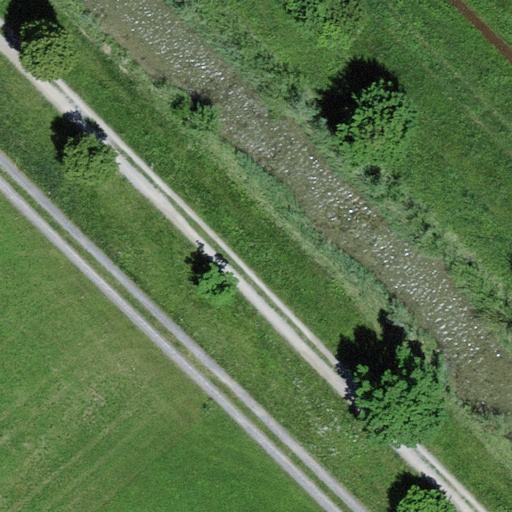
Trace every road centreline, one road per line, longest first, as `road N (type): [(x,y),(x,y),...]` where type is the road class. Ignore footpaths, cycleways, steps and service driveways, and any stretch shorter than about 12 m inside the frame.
road 1 (track): [(0,166),(358,511)]
road 2 (track): [(294,0),(511,222)]
